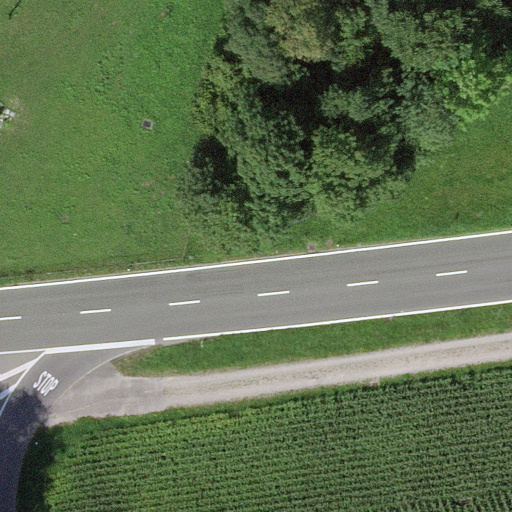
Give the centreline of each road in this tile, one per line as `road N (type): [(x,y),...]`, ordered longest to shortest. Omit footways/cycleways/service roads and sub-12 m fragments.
road 1 (track): [(511,343),(0,416)]
road 2 (primary): [(0,320),(511,271)]
